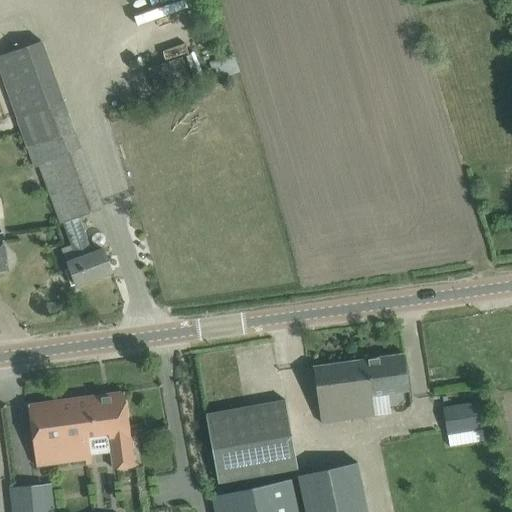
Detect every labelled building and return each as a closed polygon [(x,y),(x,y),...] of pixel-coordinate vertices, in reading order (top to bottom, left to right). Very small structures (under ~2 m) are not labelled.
[(76,285),(112,271),(103,249),(92,253),(78,216),(103,208),(44,39),(0,53),(0,59),(36,165),(44,162),(75,245),(63,249),(76,285)] [(159,84),(189,75),(184,58),(154,67),(159,84)] [(409,390),(404,353),(313,366),(321,423),(374,415),(371,395),(409,390)] [(82,397),(88,435),(108,432),(113,470),(134,467),(124,392),(82,397)] [(36,465),(85,459),(90,455),(82,397),(28,405),(36,465)] [(207,414),(218,472),(219,482),(298,468),(286,400),(207,414)] [(483,401),(447,403),(449,444),(485,442),(483,401)] [(299,511),(292,479),(213,496),(216,511),(299,511)] [(53,511),(51,483),(10,487),(12,511),(53,511)]
